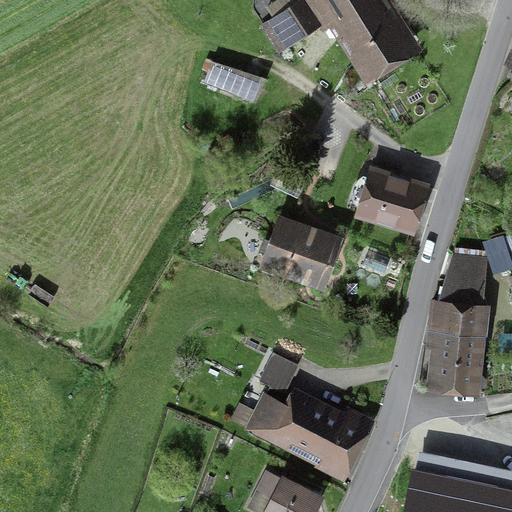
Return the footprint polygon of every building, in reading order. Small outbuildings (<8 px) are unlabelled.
[(279,50),(324,21),(310,0),(300,0),(263,25),(279,50)] [(310,0),(324,21),(327,26),(337,19),(369,69),(406,46),(377,0),(310,0)] [(215,62),(207,82),(253,100),(263,76),(215,62)] [(360,212),(411,228),(424,185),(373,170),(360,212)] [(265,262),(321,283),(337,240),(280,219),(271,244),(264,241),(260,250),(268,253),(265,262)] [(511,273),(511,257),(507,243),(486,250),(495,279),(511,273)] [(473,385),(481,304),(477,304),(482,259),(456,257),(450,278),(454,278),(451,301),(444,301),(435,381),(473,385)] [(249,426),(248,428),(341,475),(367,420),(349,411),(345,420),(282,389),(294,364),(275,354),(262,379),(271,383),(256,412),(240,404),(233,418),(249,426)] [(509,511),(511,500),(511,490),(414,471),(405,511),(509,511)] [(260,511),(311,511),(319,497),(268,472),(250,507),(260,511)]
